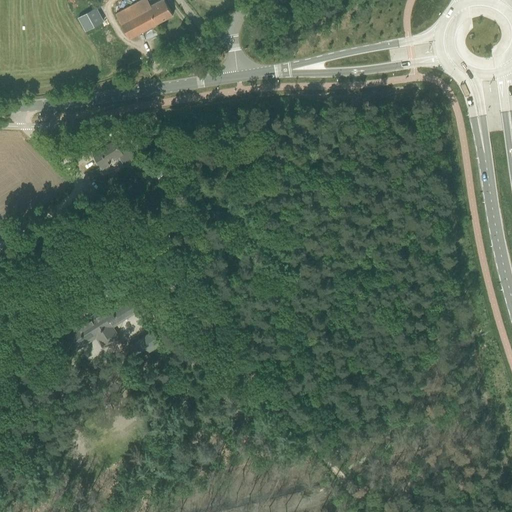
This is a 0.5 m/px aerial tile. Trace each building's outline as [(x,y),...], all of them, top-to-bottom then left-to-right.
[(164,0),(160,0),(150,5),(147,0),(141,0),(115,14),(129,39),(172,15),(164,0)] [(78,18),(85,31),(103,21),(96,8),(78,18)] [(124,156),(119,149),(114,141),(99,150),(93,154),(102,169),(110,164),(108,161),(115,157),(117,160),(124,156)] [(159,180),(164,177),(160,172),(156,175),(159,180)] [(134,299),(134,300),(131,295),(110,308),(109,305),(60,336),(70,353),(80,347),(77,343),(93,333),(103,348),(119,338),(112,327),(140,309),(135,302),(136,301),(134,299)] [(159,344),(151,331),(128,346),(136,359),(159,344)]
